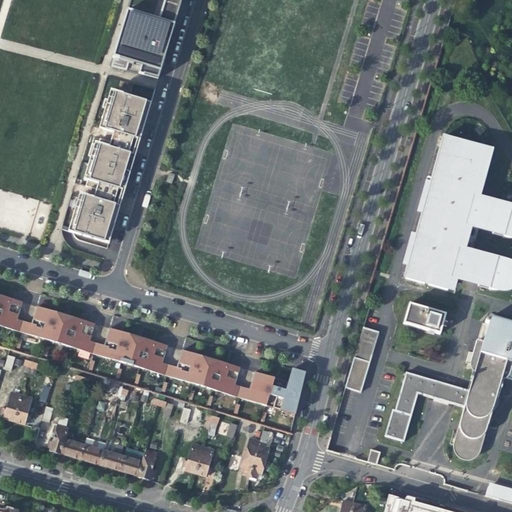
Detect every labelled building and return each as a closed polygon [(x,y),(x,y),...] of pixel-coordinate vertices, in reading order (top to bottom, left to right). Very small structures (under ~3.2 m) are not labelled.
[(142,76),(157,80),(177,16),(177,14),(165,10),(161,21),(158,20),(163,0),(174,0),(181,2),(181,0),(129,0),(112,58),(128,62),(126,71),(137,74),(140,66),(145,67),(142,76)] [(165,10),(177,14),(181,2),(174,0),(163,0),(158,20),(161,21),(165,10)] [(109,66),(126,71),(128,62),(112,58),(109,66)] [(99,129),(102,130),(113,94),(110,93),(99,129)] [(98,235),(108,238),(117,207),(116,207),(113,206),(114,201),(118,190),(119,191),(130,155),(128,155),(133,139),(137,141),(146,110),(136,107),(138,101),(113,94),(102,130),(113,133),(110,143),(99,140),(98,146),(87,181),(85,187),(96,191),(93,200),(82,197),(71,234),(96,241),(98,235)] [(98,235),(96,241),(108,244),(144,124),(150,105),(138,101),(136,107),(146,110),(137,141),(132,156),(130,155),(119,191),(121,191),(116,207),(117,207),(108,238),(98,235)] [(500,238),(503,239),(505,239),(509,240),(511,239),(511,207),(509,207),(508,211),(474,201),(470,200),(485,151),(445,139),(431,184),(422,216),(415,236),(406,267),(403,279),(421,284),(421,283),(425,284),(425,285),(443,291),(448,274),(452,275),(485,285),(484,289),(490,291),(494,291),(498,290),(500,289),(501,288),(505,286),(507,282),(508,279),(509,274),(508,270),(507,267),(504,263),(501,261),(499,260),(493,258),(492,262),(459,252),(455,251),(463,223),(467,224),(501,235),(500,238)] [(83,180),(87,181),(98,146),(94,145),(83,180)] [(489,152),(485,151),(470,200),(474,201),(475,197),(489,152)] [(416,214),(422,216),(431,184),(425,183),(416,214)] [(71,234),(82,197),(79,196),(68,233),(71,234)] [(475,197),(474,201),(487,205),(508,211),(509,207),(475,197)] [(466,228),(467,224),(463,223),(455,251),(459,252),(460,248),(466,228)] [(501,235),(467,224),(466,228),(500,238),(501,235)] [(400,265),(406,267),(415,236),(410,234),(400,265)] [(460,248),(459,252),(472,256),(492,262),(493,258),(460,248)] [(450,279),(452,275),(448,274),(443,291),(447,292),(450,279)] [(485,285),(452,275),(450,279),(478,287),(484,289),(485,285)] [(0,326),(292,415),(305,374),(291,370),(288,383),(278,380),(260,374),(254,372),(250,385),(251,386),(250,390),(233,385),(235,381),(236,381),(240,368),(231,366),(208,359),(188,353),(181,351),(177,364),(179,364),(177,368),(161,363),(162,359),(163,359),(167,346),(157,343),(136,337),(116,331),(109,329),(105,342),(106,342),(105,347),(88,341),(89,337),(90,338),(94,324),(85,322),(64,315),(42,309),(36,307),(32,320),(34,321),(32,325),(16,320),(17,316),(18,316),(22,302),(9,299),(0,295),(0,326)] [(409,304),(403,322),(438,333),(444,314),(409,304)] [(501,368),(503,361),(511,363),(511,325),(490,319),(488,324),(487,329),(484,339),(480,354),(478,360),(476,364),(471,383),(469,391),(464,408),(453,444),(453,445),(453,448),(454,450),(454,452),(456,454),(458,457),(462,459),(464,459),(467,459),(470,459),(473,457),(475,455),(476,453),(479,446),(490,408),(493,409),(495,407),(497,405),(499,403),(500,400),(500,397),(495,394),(495,392),(494,392),(499,377),(501,368)] [(362,327),(343,388),(356,391),(360,393),(378,332),(362,327)] [(470,363),(476,364),(478,360),(480,354),(484,339),(477,337),(471,358),(470,363)] [(14,358),(7,356),(3,370),(10,372),(14,358)] [(499,377),(511,380),(511,363),(503,361),(501,368),(499,377)] [(429,397),(435,399),(436,396),(438,387),(438,386),(438,384),(437,382),(434,380),(405,372),(398,394),(394,410),(391,409),(383,436),(402,441),(417,393),(429,397)] [(441,401),(447,403),(448,400),(450,390),(451,389),(453,388),(454,387),(457,387),(446,384),(434,380),(437,382),(438,384),(438,386),(438,387),(436,396),(435,399),(441,401)] [(464,408),(469,391),(457,387),(454,387),(453,388),(451,389),(450,390),(448,400),(447,403),(454,405),(464,408)] [(48,390),(42,388),(38,401),(44,402),(48,390)] [(3,419),(13,422),(21,396),(10,393),(6,409),(2,407),(1,411),(0,415),(4,416),(3,419)] [(30,399),(21,396),(13,422),(23,425),(24,422),(27,423),(28,420),(29,416),(26,415),(30,399)] [(171,405),(160,401),(158,406),(163,407),(162,411),(161,416),(168,418),(171,405)] [(48,423),(52,410),(45,408),(41,421),(48,423)] [(186,423),(189,415),(190,411),(183,408),(179,421),(186,423)] [(61,412),(52,410),(48,423),(57,426),(61,412)] [(205,420),(206,415),(195,412),(190,411),(189,415),(205,420)] [(218,432),(225,435),(229,424),(222,421),(218,432)] [(237,425),(230,423),(226,436),(233,437),(237,425)] [(59,456),(60,454),(63,441),(67,429),(57,426),(52,442),(49,441),(47,448),(49,449),(50,449),(49,453),(59,456)] [(69,457),(79,460),(83,445),(73,442),(72,444),(63,441),(60,454),(69,457)] [(244,476),(248,477),(258,443),(252,441),(251,446),(247,445),(240,468),(244,469),(242,475),(244,476)] [(265,445),(258,443),(248,477),(254,479),(256,473),(259,474),(267,448),(264,447),(265,445)] [(89,463),(99,466),(103,452),(93,450),(94,448),(83,445),(79,460),(89,463)] [(189,472),(194,474),(202,448),(192,445),(187,461),(183,460),(181,467),(185,468),(184,471),(189,472)] [(212,451),(202,448),(194,474),(200,476),(204,477),(205,474),(208,475),(210,468),(207,467),(212,451)] [(372,450),(368,463),(372,464),(375,465),(379,452),(372,450)] [(145,451),(142,464),(138,477),(138,478),(144,480),(148,481),(149,478),(152,479),(154,472),(151,471),(155,455),(145,451)] [(112,455),(103,452),(99,466),(107,468),(118,471),(122,457),(112,454),(112,455)] [(133,460),(122,457),(118,471),(127,474),(138,477),(142,464),(132,461),(133,460)] [(511,491),(488,484),(484,495),(511,502),(511,491)] [(384,511),(449,511),(425,505),(413,502),(412,502),(411,506),(403,504),(405,500),(404,499),(389,495),(384,511)] [(412,502),(413,502),(413,499),(407,497),(405,498),(404,499),(405,500),(403,504),(411,506),(412,502)] [(342,502),(339,511),(350,511),(352,504),(346,503),(342,502)]
